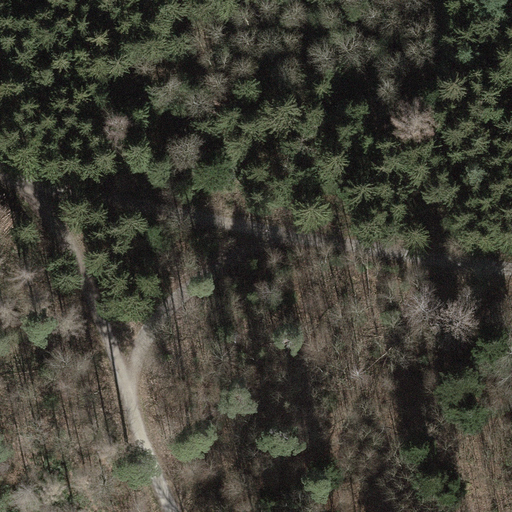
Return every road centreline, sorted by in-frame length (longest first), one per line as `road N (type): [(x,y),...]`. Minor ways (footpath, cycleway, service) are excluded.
road 1 (track): [(511,270),(19,178)]
road 2 (track): [(172,511),(81,265),(53,215),(19,178)]
road 3 (track): [(132,405),(137,366),(163,311),(204,273),(283,233)]
